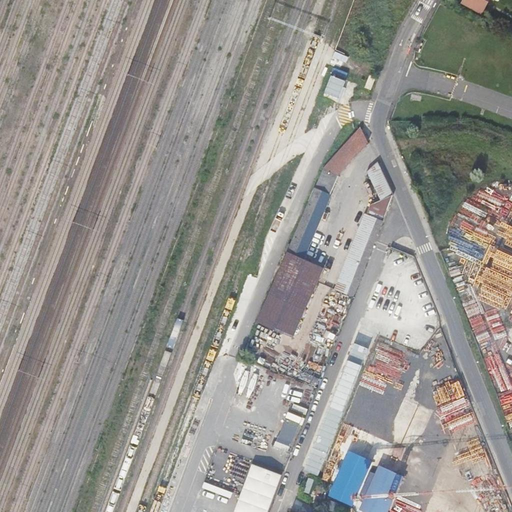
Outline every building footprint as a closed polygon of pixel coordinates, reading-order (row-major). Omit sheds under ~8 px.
[(487,0),(463,0),(463,2),(481,12),(487,0)] [(339,101),(346,79),(331,74),(323,96),(339,101)] [(323,268),(303,259),(339,175),(368,143),(360,128),(324,169),(288,252),(257,321),(292,337),(323,268)] [(376,240),(394,195),(378,162),(367,171),(381,200),(370,204),(366,213),(365,213),(336,289),(353,296),(376,240)] [(443,252),(462,317),(484,311),(465,246),(443,252)] [(403,265),(411,301),(427,297),(418,261),(403,265)] [(469,324),(490,318),(488,311),(467,317),(469,324)] [(325,340),(307,333),(300,352),(316,358),(318,359),(325,340)] [(353,341),(306,470),(320,475),(367,346),(353,341)] [(315,361),(316,358),(300,352),(299,355),(315,361)] [(291,417),(279,413),(271,434),(283,439),(291,417)] [(253,464),(234,511),(268,511),(282,476),(253,464)] [(359,511),(362,511),(387,511),(403,477),(379,466),(359,511)]
